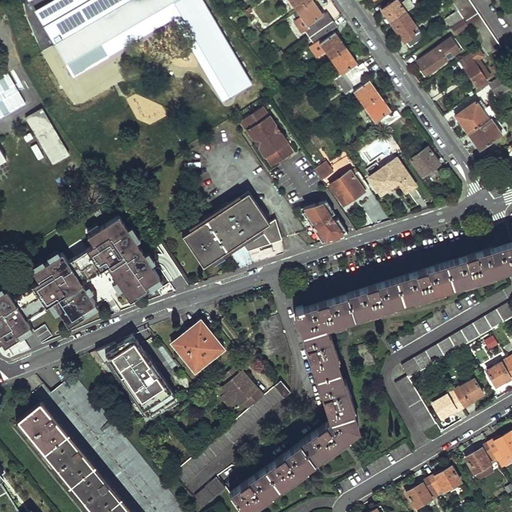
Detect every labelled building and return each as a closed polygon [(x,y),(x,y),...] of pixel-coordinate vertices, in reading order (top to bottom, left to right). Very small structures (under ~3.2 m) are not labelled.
[(51,0),(33,11),(64,66),(174,4),(229,99),(253,85),(203,0),(51,0)] [(291,0),(298,9),(310,0),(291,0)] [(310,37),(334,18),(330,13),(328,10),(324,12),(315,0),(310,0),(298,9),(302,15),(294,21),(302,33),(305,31),(310,37)] [(391,0),(393,2),(383,9),(392,23),(408,12),(399,0),(391,0)] [(453,0),(460,10),(465,18),(470,26),(490,55),(502,47),(470,0),(453,0)] [(453,27),(465,18),(460,10),(446,19),(452,27),(453,27)] [(407,40),(411,46),(425,36),(408,12),(392,23),(405,42),(407,40)] [(334,18),(310,37),(314,43),(310,45),(319,57),(328,51),(332,57),(348,46),(336,30),(335,31),(333,29),(339,25),(334,18)] [(465,18),(453,27),(458,34),(470,26),(465,18)] [(459,45),(453,36),(418,59),(428,74),(457,55),(453,49),(459,45)] [(463,50),(459,45),(453,49),(457,55),(463,50)] [(348,46),(332,57),(337,64),(343,72),(340,74),(336,77),(342,86),(369,67),(364,60),(358,65),(357,62),(359,61),(348,46)] [(486,80),(485,78),(491,75),(482,62),(486,59),(479,49),(461,61),(477,86),(486,80)] [(334,66),(340,74),(343,72),(337,64),(334,66)] [(369,67),(342,86),(348,94),(355,90),(366,105),(382,94),(371,78),(369,79),(367,77),(373,73),(369,67)] [(511,87),(511,85),(504,74),(492,82),(501,95),(510,88),(511,87)] [(382,94),(366,105),(378,121),(380,119),(386,127),(403,115),(399,109),(393,113),(391,111),(393,110),(382,94)] [(457,115),(469,131),(489,116),(482,106),(477,99),(457,115)] [(490,101),(482,106),(489,116),(491,114),(497,110),(490,101)] [(43,105),(27,115),(55,161),(71,151),(43,105)] [(260,109),(267,118),(270,116),(264,107),(260,109)] [(277,165),(291,155),(285,146),(289,144),(270,116),(267,118),(260,109),(246,119),(252,128),(249,130),(267,158),(271,156),(277,165)] [(469,131),(482,148),(504,131),(491,114),(489,116),(469,131)] [(249,130),(252,128),(246,119),(243,121),(249,130)] [(380,131),(386,127),(380,119),(378,121),(374,124),(380,131)] [(295,153),(289,144),(285,146),(291,155),(295,153)] [(429,145),(411,158),(423,175),(441,162),(429,145)] [(485,155),(488,162),(500,157),(499,154),(504,151),(502,148),(485,155)] [(267,158),(274,167),(277,165),(271,156),(267,158)] [(346,172),(354,167),(348,158),(340,163),(346,172)] [(397,158),(370,178),(382,195),(400,182),(408,193),(418,186),(397,158)] [(332,173),(329,167),(326,163),(317,170),(319,174),(322,180),(332,173)] [(357,167),(333,184),(346,204),(371,188),(357,167)] [(249,192),(184,237),(205,267),(242,242),(270,223),(249,192)] [(338,236),(347,229),(339,218),(335,220),(331,215),(335,212),(327,200),(322,202),(316,206),(315,204),(303,212),(324,242),(333,236),(335,239),(339,237),(338,236)] [(103,258),(126,292),(145,280),(143,277),(155,269),(120,216),(89,236),(95,246),(70,262),(63,253),(34,272),(41,281),(14,299),(8,290),(0,294),(0,336),(6,346),(20,337),(18,334),(31,325),(27,319),(53,301),(67,322),(82,311),(80,308),(94,298),(78,274),(103,258)] [(270,223),(242,242),(249,251),(283,239),(277,218),(270,223)] [(499,250),(505,268),(511,265),(511,239),(506,241),(498,244),(499,250)] [(327,326),(505,268),(499,250),(498,244),(296,309),(331,419),(230,492),(244,511),(360,428),(327,326)] [(403,365),(410,377),(511,316),(511,305),(510,301),(403,365)] [(173,342),(197,371),(225,347),(202,319),(173,342)] [(486,349),(497,345),(493,334),(481,338),(486,349)] [(116,343),(97,352),(106,364),(109,362),(115,358),(152,414),(160,409),(163,407),(174,400),(176,399),(160,376),(161,376),(151,361),(148,363),(143,357),(147,355),(135,338),(118,346),(116,343)] [(356,347),(363,368),(377,364),(370,343),(356,347)] [(163,344),(159,347),(175,367),(179,364),(163,344)] [(147,355),(143,357),(148,363),(151,361),(152,360),(148,354),(147,355)] [(487,367),(496,382),(510,374),(511,376),(511,375),(511,361),(508,355),(487,367)] [(115,358),(109,362),(147,417),(151,414),(152,414),(115,358)] [(237,363),(223,376),(228,382),(226,383),(231,389),(223,396),(234,410),(245,401),(250,407),(264,395),(237,363)] [(189,511),(75,375),(19,419),(95,511),(189,511)] [(453,387),(464,405),(470,401),(469,398),(483,390),(474,375),(453,387)] [(397,385),(424,430),(437,422),(410,377),(397,385)] [(276,385),(286,396),(293,390),(283,378),(276,385)] [(231,389),(226,383),(218,390),(223,396),(231,389)] [(174,472),(184,483),(286,396),(276,385),(264,395),(250,407),(174,472)] [(433,399),(442,415),(456,407),(458,409),(464,405),(453,387),(433,399)] [(163,407),(166,410),(177,403),(174,400),(163,407)] [(152,414),(151,414),(154,418),(163,412),(160,409),(152,414)] [(488,441),(498,457),(503,465),(511,459),(511,435),(509,431),(496,438),(495,436),(488,441)] [(482,447),(469,455),(478,469),(498,457),(488,441),(481,445),(482,447)] [(493,460),(478,469),(483,477),(498,468),(493,460)] [(429,476),(439,492),(459,480),(450,466),(437,473),(436,472),(429,476)] [(410,490),(419,504),(439,492),(429,476),(422,480),(423,482),(410,490)] [(217,478),(196,495),(204,505),(225,488),(217,478)] [(0,506),(11,500),(6,492),(0,495),(0,506)]
